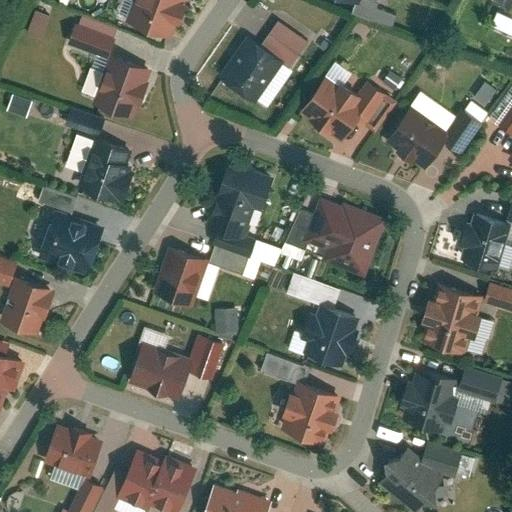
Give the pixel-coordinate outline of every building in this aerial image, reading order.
[(138,0),(132,22),(177,35),(187,0),(138,0)] [(26,30),(41,36),(50,13),(35,7),(26,30)] [(511,15),(493,8),(487,22),(508,30),(511,20),(511,15)] [(78,44),(119,57),(125,36),(84,23),(78,44)] [(219,70),(259,96),(286,55),(247,29),(219,70)] [(104,104),(140,115),(155,68),(119,57),(104,104)] [(302,108),(347,139),(361,119),(371,126),(392,95),(362,75),(353,87),(328,70),(302,108)] [(511,77),(486,116),(499,125),(511,104),(511,77)] [(470,95),(484,104),(495,87),(482,78),(470,95)] [(10,91),(7,109),(28,113),(31,96),(10,91)] [(466,112),(444,141),(457,151),(487,111),(469,97),(460,108),(466,112)] [(387,134),(429,163),(452,129),(410,101),(387,134)] [(84,186),(124,198),(137,153),(98,141),(84,186)] [(209,222),(244,234),(254,204),(263,207),(272,180),(227,165),(209,222)] [(326,250),(370,265),(388,211),(343,197),(326,250)] [(460,246),(501,260),(511,227),(511,210),(476,198),(460,246)] [(42,251),(91,266),(103,227),(54,212),(42,251)] [(255,241),(219,229),(209,257),(244,270),(255,241)] [(155,292),(194,305),(209,258),(171,246),(155,292)] [(0,281),(16,286),(21,271),(0,265),(0,281)] [(7,317),(42,327),(55,282),(21,271),(16,286),(7,317)] [(426,330),(473,346),(490,293),(444,278),(426,330)] [(303,342),(347,356),(362,311),(318,296),(303,342)] [(214,306),(215,332),(238,331),(236,305),(214,306)] [(191,360),(188,367),(206,373),(217,341),(199,335),(191,360)] [(134,379),(179,394),(188,367),(191,360),(145,345),(134,379)] [(0,405),(5,407),(22,353),(0,346),(0,405)] [(418,373),(405,413),(446,427),(459,386),(418,373)] [(283,424),(325,438),(340,393),(298,379),(283,424)] [(41,461),(93,477),(106,433),(55,417),(41,461)] [(422,454),(432,461),(457,468),(463,448),(427,438),(422,454)] [(176,511),(181,511),(197,463),(140,445),(124,495),(176,511)] [(405,497),(416,507),(425,496),(435,495),(434,486),(443,475),(432,466),(432,461),(422,454),(418,455),(407,445),(398,456),(389,456),(390,466),(381,477),(392,486),(393,498),(405,497)] [(210,511),(268,511),(274,496),(221,479),(210,511)]
